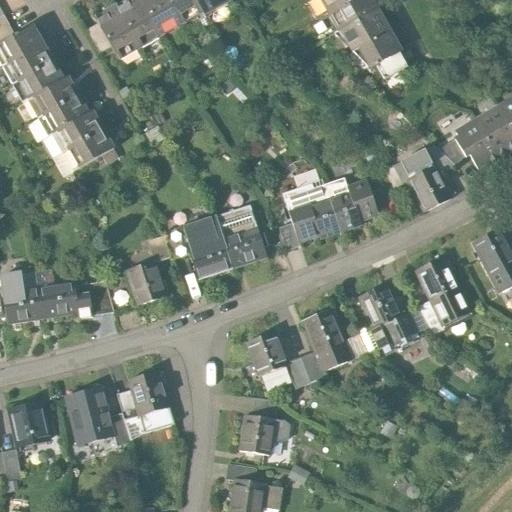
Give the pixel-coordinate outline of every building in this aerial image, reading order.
[(141,52),(162,41),(140,0),(126,0),(115,6),(141,52)] [(140,0),(162,41),(184,29),(168,0),(140,0)] [(197,0),(168,0),(184,29),(206,17),(197,0)] [(225,0),(197,0),(206,17),(228,5),(225,0)] [(321,0),(329,14),(354,0),(321,0)] [(378,11),(371,0),(354,0),(329,14),(339,33),(378,11)] [(119,64),(141,52),(115,6),(93,18),(98,26),(113,54),(119,64)] [(351,53),(358,49),(389,31),(378,11),(339,33),(351,53)] [(0,46),(14,38),(0,12),(0,46)] [(98,26),(87,32),(102,61),(113,54),(98,26)] [(0,65),(2,69),(42,46),(32,28),(14,38),(0,46),(0,65)] [(401,52),(389,31),(358,49),(369,69),(375,66),(398,53),(401,52)] [(2,69),(12,87),(52,64),(42,46),(2,69)] [(407,69),(398,53),(375,66),(383,82),(407,69)] [(62,83),(52,64),(12,87),(23,105),(27,103),(62,83)] [(27,103),(37,121),(77,99),(67,80),(62,83),(27,103)] [(87,117),(77,99),(37,121),(47,140),(52,137),(87,117)] [(511,100),(502,106),(511,123),(511,100)] [(502,158),(511,152),(511,123),(502,106),(479,119),(502,158)] [(52,137),(62,155),(102,133),(92,114),(87,117),(52,137)] [(479,171),(502,158),(479,119),(456,133),(460,139),(456,141),(466,159),(470,156),(479,171)] [(112,151),(102,133),(62,155),(73,174),(112,151)] [(448,145),(441,153),(456,167),(466,159),(456,141),(449,147),(448,145)] [(435,148),(426,153),(433,167),(435,172),(438,177),(456,167),(441,153),(435,148)] [(426,153),(400,165),(407,179),(433,167),(426,153)] [(380,161),(367,168),(374,181),(376,180),(385,200),(396,195),(394,191),(402,187),(393,169),(385,173),(380,161)] [(400,165),(393,169),(402,187),(409,183),(407,179),(400,165)] [(435,172),(410,185),(424,212),(449,200),(438,177),(435,172)] [(346,188),(347,193),(353,210),(356,209),(360,220),(377,214),(366,182),(346,188)] [(329,199),(340,231),(361,223),(360,220),(356,209),(353,210),(347,193),(329,199)] [(309,206),(289,213),(293,226),(300,244),(316,238),(340,231),(329,199),(309,206)] [(248,208),(214,219),(231,270),(265,258),(248,208)] [(214,219),(179,230),(187,253),(196,281),(231,270),(214,219)] [(293,226),(279,231),(286,253),(301,248),(300,244),(293,226)] [(187,253),(179,230),(147,241),(155,263),(187,253)] [(511,254),(500,231),(472,246),(498,295),(511,287),(511,254)] [(418,275),(431,303),(443,327),(470,314),(445,262),(418,275)] [(126,275),(136,306),(165,297),(156,265),(126,275)] [(105,284),(72,289),(74,299),(87,297),(89,310),(90,318),(114,315),(105,284)] [(392,286),(358,301),(372,333),(379,330),(389,353),(416,341),(392,286)] [(76,315),(76,312),(89,310),(87,297),(74,299),(72,289),(72,287),(37,292),(41,320),(76,315)] [(37,292),(2,297),(7,325),(41,320),(37,292)] [(431,303),(418,309),(430,333),(443,327),(431,303)] [(302,324),(314,354),(322,374),(349,364),(341,344),(329,313),(302,324)] [(372,333),(364,336),(375,361),(390,355),(389,353),(379,330),(372,333)] [(274,334),(244,346),(261,390),(289,379),(286,369),(287,369),(286,365),(274,334)] [(358,338),(341,344),(349,364),(366,357),(358,338)] [(286,369),(289,379),(295,392),(324,381),(322,374),(314,354),(286,365),(287,369),(286,369)] [(158,376),(130,384),(133,393),(140,417),(168,409),(158,376)] [(98,393),(67,401),(76,435),(107,427),(98,393)] [(133,393),(119,397),(126,421),(140,417),(133,393)] [(251,401),(251,420),(276,424),(276,407),(251,401)] [(41,406),(10,413),(19,449),(50,442),(41,406)] [(283,425),(276,424),(251,420),(243,419),(238,454),(268,458),(270,444),(281,445),(286,441),(288,429),(283,425)] [(17,453),(3,455),(8,483),(21,481),(17,453)] [(294,468),(287,480),(302,488),(308,476),(294,468)] [(264,489),(235,484),(230,511),(259,511),(260,510),(264,489)] [(278,511),(282,492),(264,489),(260,510),(269,511),(278,511)]
